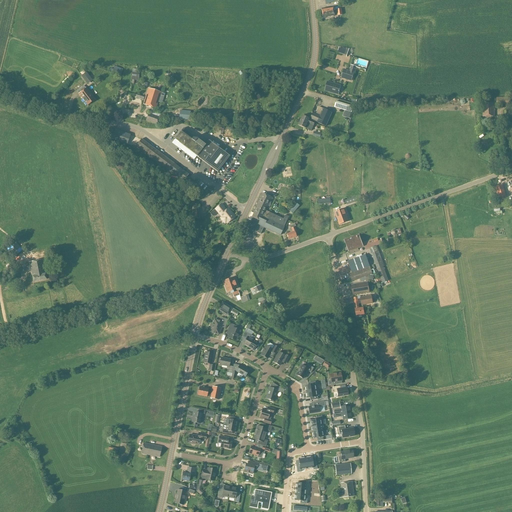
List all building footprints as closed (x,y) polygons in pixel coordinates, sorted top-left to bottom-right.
[(323,18),(335,16),(333,7),(322,9),(323,18)] [(339,48),(337,54),(346,57),(348,51),(339,48)] [(66,58),(66,62),(69,62),(68,67),(75,68),(77,61),(66,58)] [(351,65),(350,71),(344,69),(341,78),(351,81),(356,67),(351,65)] [(92,80),(86,73),(82,76),(87,84),(92,80)] [(338,95),(341,86),(327,82),(325,91),(338,95)] [(79,94),(88,105),(95,100),(86,88),(84,86),(77,92),(79,94)] [(156,108),(161,93),(149,89),(143,104),(156,108)] [(334,107),(344,110),(352,113),(353,107),(346,104),(336,101),(334,107)] [(483,117),(494,116),(494,104),(483,104),(483,117)] [(313,113),(310,119),(316,121),(315,122),(326,127),(332,113),(324,109),(321,116),(313,113)] [(146,121),(157,125),(160,114),(150,111),(149,113),(146,121)] [(189,120),(190,116),(187,115),(187,111),(180,111),(179,119),(189,120)] [(316,121),(310,119),(303,116),(299,125),(306,128),(312,130),(315,122),(316,121)] [(209,140),(205,145),(197,139),(192,138),(194,137),(183,129),(175,140),(197,157),(218,172),(230,156),(209,140)] [(127,145),(130,135),(115,130),(112,140),(127,145)] [(182,182),(188,175),(141,139),(135,147),(182,182)] [(501,201),(508,198),(504,187),(497,189),(501,201)] [(253,218),(248,228),(260,234),(263,228),(280,235),(289,217),(285,215),(283,219),(269,213),(270,213),(265,210),(267,207),(268,207),(270,208),(271,204),(270,204),(272,201),(271,200),(272,198),(263,194),(252,217),(253,218)] [(232,218),(234,216),(231,212),(229,214),(223,207),(224,207),(222,204),(215,209),(222,217),(221,218),(225,223),(226,222),(227,223),(233,219),(232,218)] [(340,225),(349,221),(346,214),(347,214),(345,208),(335,212),(340,225)] [(296,231),(295,227),(296,227),(295,224),(290,226),(292,232),(287,234),(289,239),(296,237),(295,232),(296,231)] [(349,251),(363,246),(359,235),(345,240),(349,251)] [(14,258),(23,250),(15,241),(6,249),(14,258)] [(377,246),(370,249),(377,269),(375,270),(376,274),(374,275),(376,279),(373,281),(374,284),(382,281),(383,283),(389,280),(383,267),(385,266),(377,246)] [(349,274),(352,282),(373,274),(366,255),(348,262),(352,273),(349,274)] [(34,282),(47,279),(45,274),(42,260),(30,262),(33,276),(34,282)] [(233,290),(237,289),(233,277),(229,279),(231,286),(232,286),(233,290)] [(231,286),(229,279),(223,281),(227,292),(233,290),(232,286),(231,286)] [(353,296),(370,293),(368,282),(351,285),(353,296)] [(357,316),(364,315),(363,308),(359,309),(357,297),(354,298),(356,309),(355,309),(357,316)] [(229,316),(231,308),(223,303),(218,309),(229,316)] [(219,335),(222,324),(226,325),(228,320),(221,317),(219,321),(215,319),(213,323),(212,323),(211,323),(210,324),(210,325),(210,326),(211,327),(212,327),(210,332),(219,335)] [(238,338),(240,331),(236,329),(237,327),(231,324),(229,329),(232,330),(229,338),(235,341),(237,337),(238,338)] [(243,345),(249,348),(253,340),(250,338),(251,335),(245,331),(242,337),(246,340),(243,345)] [(255,337),(253,340),(249,348),(254,351),(257,344),(260,346),(262,341),(255,337)] [(268,359),(272,352),(275,354),(279,348),(275,346),(273,350),(266,346),(264,349),(263,349),(262,349),(261,351),(261,352),(262,353),(261,355),(268,359)] [(213,354),(206,352),(204,362),(211,364),(213,354)] [(285,356),(279,352),(273,362),(280,366),(282,362),(284,361),(286,362),(289,357),(286,355),(285,356)] [(316,355),(314,359),(322,364),(324,361),(316,355)] [(230,360),(221,358),(220,365),(229,367),(229,366),(230,360)] [(245,368),(240,365),(236,371),(245,377),(248,371),(244,369),(245,368)] [(302,365),(296,375),(303,379),(308,371),(311,373),(313,368),(308,365),(306,368),(302,365)] [(342,381),(340,373),(330,375),(331,382),(328,383),(328,386),(335,385),(335,382),(342,381)] [(105,393),(105,395),(114,395),(114,387),(111,387),(111,385),(112,385),(112,378),(103,378),(103,387),(100,387),(100,393),(105,393)] [(308,386),(305,386),(306,392),(317,391),(318,391),(317,385),(315,385),(315,382),(307,383),(308,386)] [(212,390),(208,389),(199,387),(198,395),(207,397),(210,398),(219,400),(221,388),(212,386),(212,390)] [(339,386),(333,387),(334,392),(337,392),(338,397),(348,395),(347,388),(340,389),(339,386)] [(266,399),(270,400),(270,401),(273,402),(273,401),(275,401),(278,391),(278,390),(274,389),(269,388),(266,399)] [(317,391),(306,392),(307,398),(310,398),(310,401),(316,400),(316,397),(317,396),(317,391)] [(140,398),(128,397),(127,402),(131,403),(131,407),(130,407),(129,412),(138,413),(140,398)] [(313,406),(308,407),(309,414),(320,412),(319,407),(325,406),(324,401),(313,403),(313,406)] [(333,411),(334,414),(334,415),(350,412),(349,405),(341,407),(341,410),(333,411)] [(268,420),(270,420),(272,414),(274,409),(268,407),(267,410),(263,409),(260,418),(268,420)] [(205,411),(199,409),(198,413),(195,412),(194,418),(193,418),(192,422),(200,424),(202,414),(205,414),(205,411)] [(227,425),(236,427),(237,421),(234,420),(234,417),(228,416),(227,425)] [(310,421),(311,427),(321,425),(321,426),(323,425),(322,416),(316,417),(316,420),(310,421)] [(228,431),(235,432),(236,427),(227,425),(224,424),(222,433),(227,434),(228,431)] [(257,426),(255,433),(265,436),(268,429),(271,430),(272,427),(264,424),(263,428),(257,426)] [(354,436),(353,428),(345,430),(345,426),(338,427),(339,434),(342,434),(342,438),(354,436)] [(322,431),(312,432),(313,438),(317,438),(317,441),(323,440),(323,437),(325,436),(324,430),(322,431)] [(207,435),(199,433),(198,437),(189,435),(188,443),(199,445),(200,440),(206,441),(207,435)] [(265,436),(255,433),(253,439),(259,441),(258,444),(266,447),(267,443),(263,442),(265,436)] [(229,438),(225,438),(220,436),(218,443),(221,443),(220,447),(230,449),(232,442),(228,442),(229,438)] [(126,456),(128,444),(121,443),(119,455),(118,459),(124,460),(125,456),(126,456)] [(142,453),(147,455),(150,444),(144,443),(142,453)] [(159,457),(162,447),(150,444),(147,455),(159,457)] [(117,455),(119,449),(109,446),(108,453),(117,455)] [(265,451),(269,452),(270,448),(263,446),(262,450),(251,446),(249,453),(258,456),(258,457),(261,458),(263,453),(264,453),(265,451)] [(345,459),(353,458),(352,451),(340,452),(341,457),(338,457),(339,463),(345,462),(345,459)] [(312,457),(305,458),(307,469),(313,468),(313,470),(317,469),(316,463),(313,463),(312,458),(312,457)] [(300,470),(307,469),(305,458),(298,459),(299,460),(299,465),(296,466),(297,472),(301,472),(300,470)] [(251,465),(246,464),(244,471),(245,472),(252,474),(254,468),(257,469),(258,464),(252,463),(251,465)] [(335,465),(336,475),(346,474),(345,464),(335,465)] [(188,467),(187,474),(183,473),(181,480),(189,481),(191,471),(194,472),(194,469),(188,467)] [(216,470),(208,468),(207,471),(203,470),(201,477),(206,478),(206,479),(214,481),(216,470)] [(343,497),(354,496),(352,482),(341,483),(343,497)] [(229,498),(231,487),(224,486),(223,490),(219,489),(217,498),(222,499),(223,496),(229,498)] [(236,493),(237,488),(231,487),(229,498),(235,499),(234,502),(238,503),(240,494),(236,493)] [(184,500),(186,491),(178,490),(175,503),(183,505),(183,504),(184,505),(184,501),(184,500)] [(267,497),(268,492),(255,490),(254,497),(251,496),(249,507),(250,507),(250,506),(256,507),(257,501),(263,502),(262,508),(268,509),(268,510),(270,502),(268,502),(269,498),(267,497)] [(295,494),(295,500),(300,501),(300,503),(306,504),(307,495),(305,495),(295,494)]
